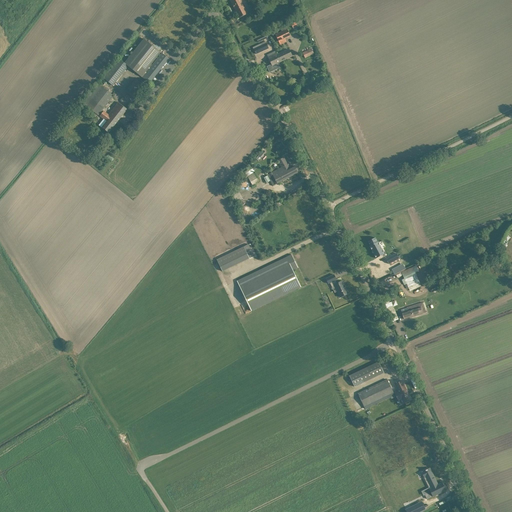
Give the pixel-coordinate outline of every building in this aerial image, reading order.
[(245,7),(241,0),(230,0),(239,18),(247,14),(244,7),(245,7)] [(282,32),(275,35),(280,45),(286,42),(285,39),(290,36),(287,29),(282,32)] [(268,38),(266,34),(256,39),(258,43),(268,38)] [(128,66),(141,77),(142,76),(143,77),(152,65),(151,64),(161,52),(144,39),(125,63),(128,66)] [(258,45),(259,47),(261,52),(269,48),(265,41),(258,45)] [(303,53),(305,58),(314,54),(311,48),(303,53)] [(280,62),(292,56),(289,49),(277,55),(280,62)] [(268,57),(272,65),(267,67),(270,72),(279,68),(277,63),(280,62),(277,55),(275,51),(272,53),(267,55),(268,57)] [(162,53),(152,65),(143,77),(150,83),(154,78),(153,77),(168,58),(162,53)] [(137,100),(146,87),(136,79),(126,92),(137,100)] [(99,115),(114,95),(98,84),(83,103),(99,115)] [(109,133),(127,109),(118,102),(109,114),(104,111),(100,116),(107,121),(102,127),(109,133)] [(284,157),(280,160),(278,161),(281,168),(267,175),(273,186),(294,175),(298,173),(294,166),(290,168),(284,157)] [(253,185),(260,181),(255,172),(248,176),(253,185)] [(375,238),(368,241),(370,246),(369,246),(376,258),(384,254),(378,242),(377,242),(375,238)] [(249,244),(215,257),(220,270),(253,257),(249,244)] [(386,259),(388,264),(399,258),(396,253),(386,259)] [(301,287),(298,281),(293,270),(298,268),(292,255),(237,281),(247,301),(247,302),(251,311),(296,290),(301,287)] [(408,287),(412,285),(419,282),(413,267),(406,270),(402,272),(408,286),(408,287)] [(335,280),(337,280),(334,275),(326,279),(328,284),(330,283),(332,286),(334,285),(340,297),(348,294),(346,289),(344,286),(342,281),(337,283),(335,280)] [(392,322),(399,319),(394,307),(397,305),(394,300),(385,304),(392,322)] [(422,303),(412,306),(407,308),(408,311),(402,313),(404,319),(409,318),(425,312),(424,309),(424,307),(422,303)] [(384,373),(379,362),(349,376),(354,387),(384,373)] [(365,409),(366,409),(368,408),(391,397),(395,395),(394,393),(387,380),(358,394),(361,400),(364,407),(365,409)] [(398,391),(394,393),(395,394),(398,401),(399,401),(400,404),(404,402),(404,403),(411,399),(402,381),(395,384),(398,391)] [(410,416),(400,420),(401,424),(394,427),(398,435),(403,432),(405,431),(406,433),(410,444),(412,443),(414,448),(422,444),(421,441),(422,440),(420,436),(420,435),(419,436),(417,432),(418,432),(417,429),(415,425),(414,425),(410,416)] [(431,488),(423,492),(425,495),(427,499),(433,496),(446,490),(445,490),(443,488),(444,487),(443,485),(442,486),(441,483),(442,483),(438,485),(432,473),(430,468),(429,469),(430,469),(432,473),(425,476),(431,488)] [(419,503),(406,509),(406,511),(419,511),(423,511),(422,510),(419,503)]
